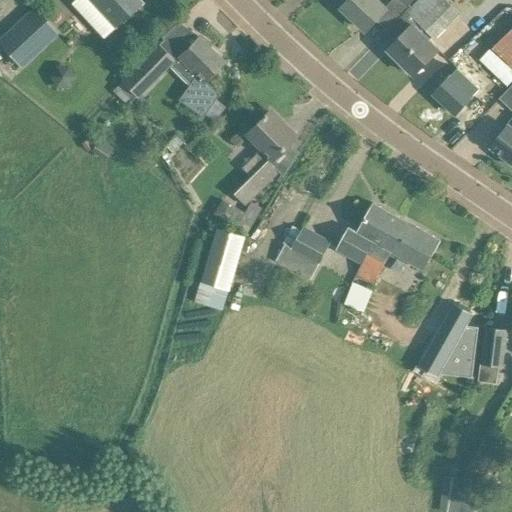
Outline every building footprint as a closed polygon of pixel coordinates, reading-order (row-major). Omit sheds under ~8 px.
[(74,0),(71,4),(103,38),(115,27),(141,3),(139,0),(74,0)] [(349,0),(342,8),(367,30),(376,21),(386,10),(375,0),(349,0)] [(422,0),(414,9),(409,14),(431,35),(433,37),(457,12),(444,0),(422,0)] [(409,8),(387,31),(397,41),(388,50),(414,75),(439,49),(428,39),(431,35),(409,14),(414,9),(411,6),(409,8)] [(34,7),(0,37),(0,47),(20,69),(58,33),(34,7)] [(511,13),(495,30),(511,47),(511,13)] [(202,117),(206,110),(218,94),(204,80),(222,62),(209,49),(212,45),(190,30),(177,47),(175,50),(162,37),(161,38),(163,40),(149,54),(120,82),(134,96),(135,97),(172,60),(174,62),(179,57),(196,74),(178,101),(202,117)] [(458,68),(434,93),(456,114),(480,89),(458,68)] [(127,104),(134,96),(120,82),(112,90),(127,104)] [(279,126),(282,124),(270,111),(265,116),(264,115),(260,118),(261,119),(247,133),(242,137),(245,140),(257,152),(241,167),(250,177),(233,194),(243,204),(263,185),(277,170),(268,161),(271,158),(271,159),(291,139),(279,126)] [(511,121),(509,126),(504,131),(492,147),(511,162),(511,121)] [(247,233),(261,208),(263,201),(257,198),(254,204),(251,202),(244,213),(221,199),(213,214),(247,233)] [(441,240),(408,222),(374,203),(358,232),(350,227),(340,245),(338,248),(363,262),(356,275),(373,285),(392,252),(424,270),(431,258),(441,240)] [(227,290),(243,236),(215,228),(199,282),(227,290)] [(318,263),(330,243),(304,228),(292,249),(318,263)] [(455,303),(420,366),(439,377),(441,373),(474,377),(480,326),(468,325),(474,314),(455,303)] [(502,367),(507,330),(487,328),(482,365),(484,365),(497,366),(502,367)] [(460,511),(464,485),(465,485),(465,480),(445,477),(439,511),(460,511)]
